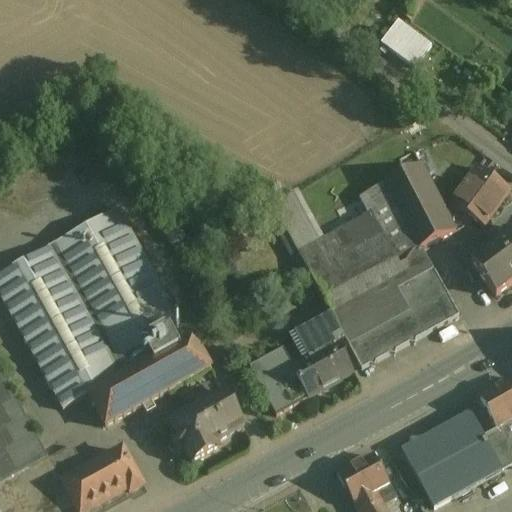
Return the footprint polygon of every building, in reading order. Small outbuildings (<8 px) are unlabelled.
[(401,0),(395,10),(413,22),(425,2),(422,0),(401,0)] [(399,21),(378,45),(409,71),(430,47),(399,21)] [(420,170),(358,202),(367,220),(298,259),(347,351),(408,317),(395,294),(432,274),(421,253),(454,236),(420,170)] [(508,196),(476,172),(450,208),(482,231),(508,196)] [(179,326),(117,214),(0,278),(0,302),(61,414),(87,400),(104,432),(209,373),(191,340),(176,349),(167,332),(179,326)] [(183,241),(173,224),(160,231),(170,248),(183,241)] [(243,224),(222,237),(234,254),(254,241),(243,224)] [(511,235),(470,267),(495,301),(511,287),(511,235)] [(182,246),(172,252),(176,259),(186,254),(182,246)] [(408,317),(347,351),(360,374),(368,370),(373,371),(375,366),(388,359),(393,360),(395,355),(408,348),(413,349),(415,344),(458,321),(432,274),(395,294),(408,317)] [(289,343),(300,365),(334,347),(322,324),(289,343)] [(300,365),(289,371),(307,404),(352,379),(351,377),(350,378),(334,347),(300,365)] [(46,463),(0,378),(0,511),(58,511),(69,506),(60,488),(53,476),(47,463),(46,463)] [(511,383),(479,402),(478,399),(462,410),(470,424),(472,423),(501,475),(511,469),(511,383)] [(221,395),(167,425),(176,441),(170,444),(176,456),(182,453),(190,467),(218,452),(216,448),(242,433),(221,395)] [(470,424),(403,460),(431,511),(433,511),(501,475),(472,423),(470,424)] [(84,475),(71,450),(47,463),(53,476),(60,488),(84,475)] [(84,475),(60,488),(69,506),(72,511),(99,511),(126,497),(128,501),(142,493),(121,455),(84,475)] [(371,460),(336,480),(346,499),(347,499),(354,511),(382,511),(380,508),(392,502),(386,491),(388,490),(371,460)]
